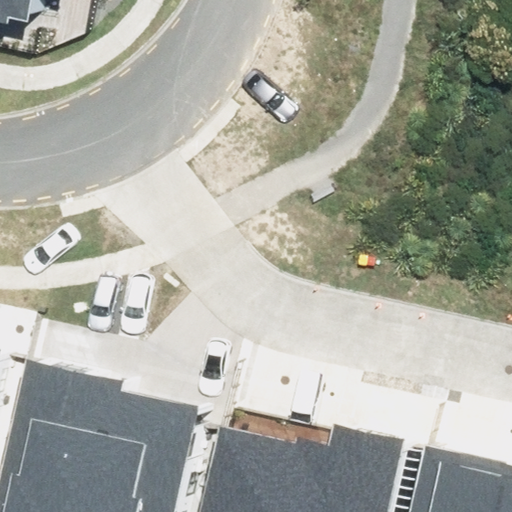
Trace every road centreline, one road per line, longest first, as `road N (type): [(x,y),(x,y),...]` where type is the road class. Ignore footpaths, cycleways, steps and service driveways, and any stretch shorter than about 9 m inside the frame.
road 1 (residential): [(116,123),(272,324),(511,379)]
road 2 (residential): [(116,123),(203,0)]
road 3 (residential): [(0,160),(40,167),(116,123)]
